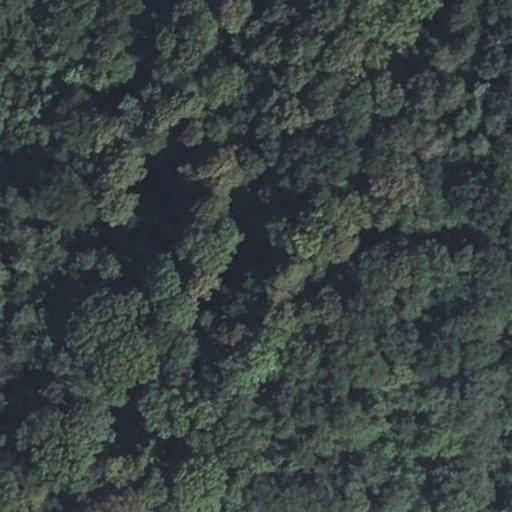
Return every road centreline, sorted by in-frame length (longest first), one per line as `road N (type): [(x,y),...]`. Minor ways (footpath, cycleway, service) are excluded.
road 1 (track): [(448,0),(286,162),(252,208),(203,304),(132,398),(25,511)]
road 2 (track): [(0,151),(235,0)]
